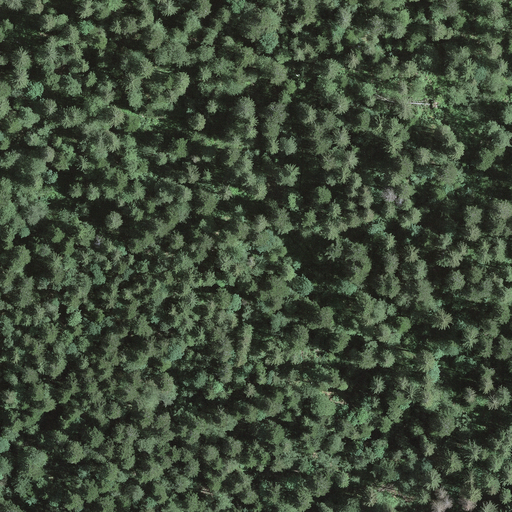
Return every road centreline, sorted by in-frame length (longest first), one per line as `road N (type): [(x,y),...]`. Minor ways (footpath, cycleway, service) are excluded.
road 1 (track): [(357,511),(430,448),(462,389),(455,377),(371,329),(217,156)]
road 2 (track): [(511,86),(445,70),(392,0)]
